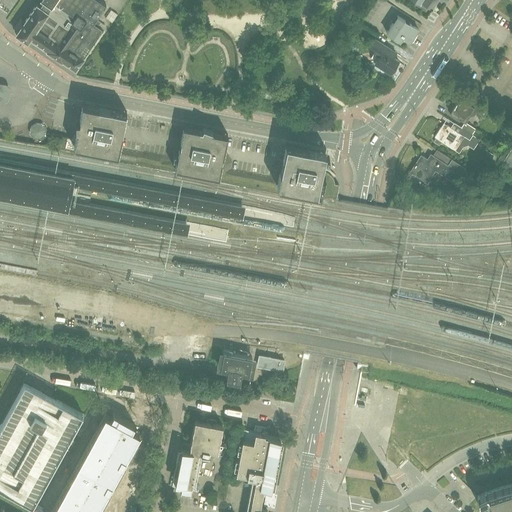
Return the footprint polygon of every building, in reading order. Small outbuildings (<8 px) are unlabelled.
[(106,4),(100,0),(42,0),(43,0),(39,6),(37,4),(25,21),(21,18),(15,27),(16,33),(27,41),(30,38),(48,50),(47,51),(62,61),(62,60),(76,70),(83,58),(82,57),(102,29),(93,23),(106,4)] [(415,0),(420,3),(421,1),(431,7),(430,8),(431,9),(436,0),(415,0)] [(111,10),(106,18),(112,22),(118,14),(111,10)] [(397,15),(387,32),(400,41),(403,36),(410,41),(418,29),(397,15)] [(375,39),(370,46),(381,53),(375,62),(390,72),(398,60),(387,53),(389,48),(375,39)] [(7,102),(9,99),(10,96),(10,92),(9,89),(7,86),(4,84),(0,83),(0,104),(0,105),(4,104),(7,102)] [(467,101),(466,102),(460,97),(450,112),(463,121),(464,122),(461,127),(462,127),(472,134),(476,128),(466,122),(471,115),(472,115),(473,115),(474,115),(474,114),(476,112),(484,117),(489,109),(476,101),(472,98),(471,101),(470,100),(467,101)] [(76,131),(77,132),(74,147),(118,155),(119,153),(120,147),(123,132),(122,132),(123,127),(124,127),(126,117),(127,112),(127,111),(111,108),(111,109),(98,106),(83,103),(82,104),(80,119),(79,121),(76,121),(76,125),(76,131)] [(34,143),(34,144),(41,145),(44,144),(47,143),(50,139),(51,135),(46,134),(47,129),(43,124),(37,123),(31,126),(30,133),(34,138),(35,139),(34,143)] [(183,128),(178,154),(176,166),(175,169),(219,178),(220,173),(222,162),(223,157),(227,136),(228,134),(213,131),(213,130),(209,128),(203,126),(203,127),(202,129),(200,129),(200,128),(184,125),(183,128)] [(472,134),(462,127),(459,132),(447,125),(444,129),(441,127),(435,136),(455,149),(460,142),(462,144),(468,142),(475,146),(480,139),(472,134)] [(281,167),(281,171),(278,185),(277,186),(321,195),(325,175),(324,175),(324,176),(321,175),(322,171),(322,170),(326,151),(309,147),(286,142),(286,143),(285,148),(283,158),(281,167)] [(455,181),(464,167),(437,149),(429,160),(422,155),(416,163),(414,165),(415,166),(412,171),(427,181),(435,169),(455,181)] [(0,169),(0,186),(65,199),(68,184),(1,171),(1,170),(0,169)] [(224,351),(220,368),(228,369),(226,377),(240,380),(241,372),(249,373),(252,356),(224,351)] [(260,355),(258,365),(282,369),(284,360),(260,355)] [(0,486),(32,504),(82,413),(36,388),(25,381),(0,425),(0,486)] [(96,511),(98,508),(101,509),(111,490),(109,489),(112,483),(115,484),(125,465),(122,464),(126,458),(128,460),(139,441),(136,439),(139,433),(131,428),(134,423),(114,412),(111,417),(105,414),(51,511),(8,511),(0,507),(0,511),(96,511)] [(218,450),(223,425),(216,423),(216,419),(211,418),(211,420),(210,422),(195,419),(190,444),(185,443),(184,448),(182,448),(174,490),(190,493),(198,455),(206,459),(209,454),(209,453),(208,453),(209,449),(218,450)] [(266,511),(268,502),(272,503),(274,495),(270,494),(281,437),(278,437),(261,434),(262,428),(257,427),(257,431),(244,429),(236,473),(256,476),(249,511),(266,511)] [(511,511),(511,483),(502,486),(494,489),(487,492),(486,492),(477,496),(478,504),(486,511),(511,511)]
